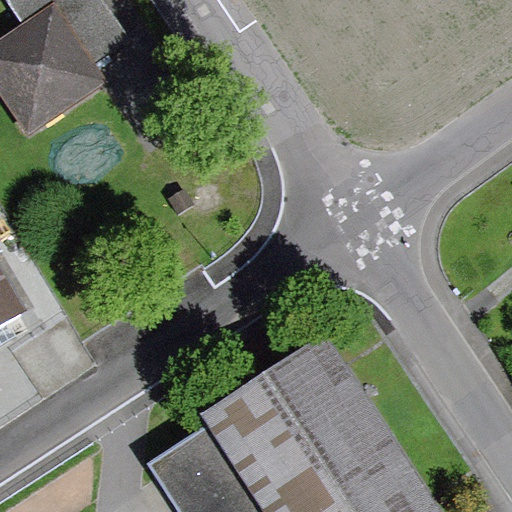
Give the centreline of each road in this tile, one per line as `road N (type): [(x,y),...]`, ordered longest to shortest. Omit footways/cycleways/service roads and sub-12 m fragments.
road 1 (residential): [(347,229),(0,465)]
road 2 (residential): [(347,229),(511,468)]
road 3 (residential): [(191,0),(347,229)]
road 4 (residential): [(511,113),(347,229)]
